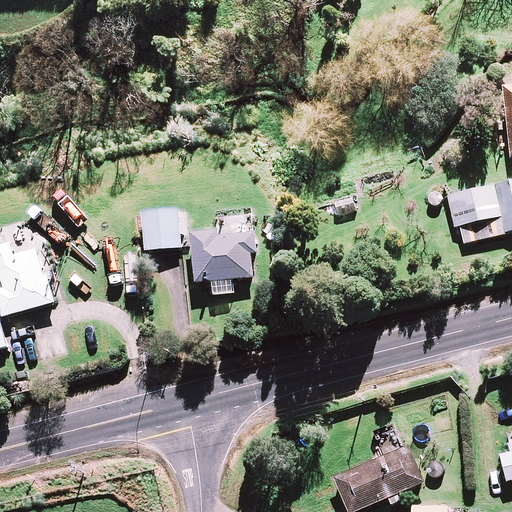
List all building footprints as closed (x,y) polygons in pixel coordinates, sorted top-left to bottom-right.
[(511,182),(449,197),(460,244),(511,232),(511,182)] [(358,197),(336,204),(341,220),(363,213),(358,197)] [(181,248),(179,210),(143,212),(146,251),(181,248)] [(42,230),(25,235),(21,220),(0,225),(0,348),(9,346),(1,318),(55,304),(50,283),(56,281),(42,230)] [(222,236),(222,231),(192,233),(196,282),(213,281),(214,295),(234,293),(233,279),(253,278),(252,253),(257,253),(256,234),(222,236)] [(511,438),(508,439),(511,452),(501,455),(508,481),(511,480),(511,438)] [(348,511),(355,511),(388,499),(391,506),(402,502),(399,494),(423,485),(408,446),(334,476),(348,511)]
